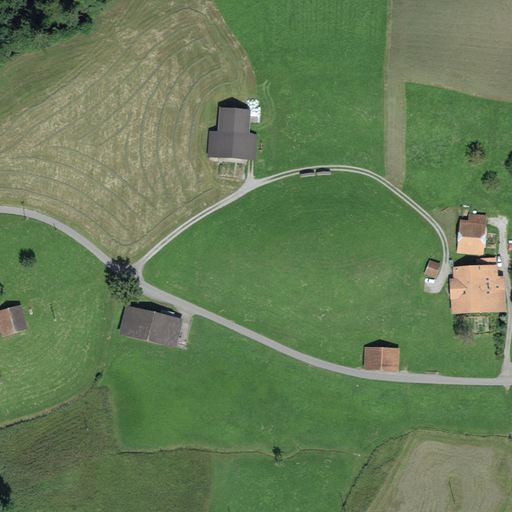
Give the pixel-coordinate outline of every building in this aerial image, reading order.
[(256,160),(257,134),(249,134),(250,110),(219,108),(218,131),(209,131),(208,157),(256,160)] [(484,255),(487,216),(469,214),(468,220),(460,219),(457,253),(484,255)] [(476,259),(476,266),(478,313),(506,312),(504,276),(498,277),(497,258),(476,259)] [(436,279),(442,264),(429,260),(424,275),(436,279)] [(452,314),(478,313),(476,266),(453,267),(453,278),(450,278),(452,314)] [(29,330),(22,305),(0,310),(0,326),(3,337),(29,330)] [(177,348),(184,320),(125,305),(119,334),(177,348)] [(399,372),(400,348),(365,347),(363,370),(399,372)]
